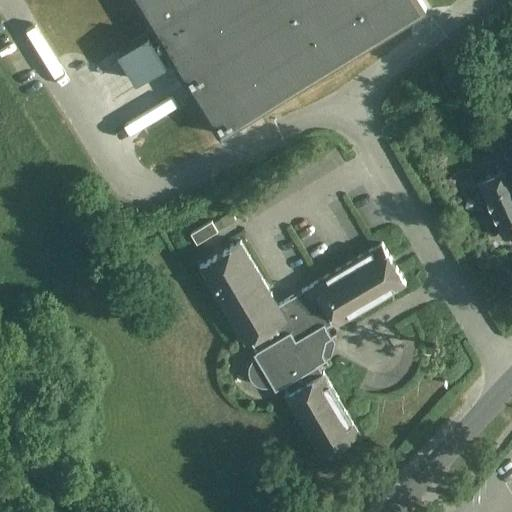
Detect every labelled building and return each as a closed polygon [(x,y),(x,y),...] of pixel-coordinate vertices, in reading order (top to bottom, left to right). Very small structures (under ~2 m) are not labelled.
[(137,0),(196,95),(221,135),(426,9),(420,0),(137,0)] [(124,55),(146,102),(178,87),(156,40),(124,55)] [(479,180),(505,237),(511,233),(511,170),(510,166),(479,180)] [(212,219),(191,232),(197,242),(218,230),(212,219)] [(256,355),(253,358),(250,361),(249,365),(248,370),(249,374),(251,378),(253,381),(257,384),(261,385),(265,386),(269,385),(273,384),(276,388),(283,383),(288,391),(285,394),(321,455),(359,433),(338,397),(323,371),(322,371),(317,363),(326,358),(328,362),(329,361),(327,357),(332,354),(335,340),(332,335),(336,332),(336,331),(331,334),(326,325),(336,319),(338,322),(406,282),(382,241),(277,303),(240,240),(199,264),(245,342),(250,339),(257,350),(254,351),(256,355)]
